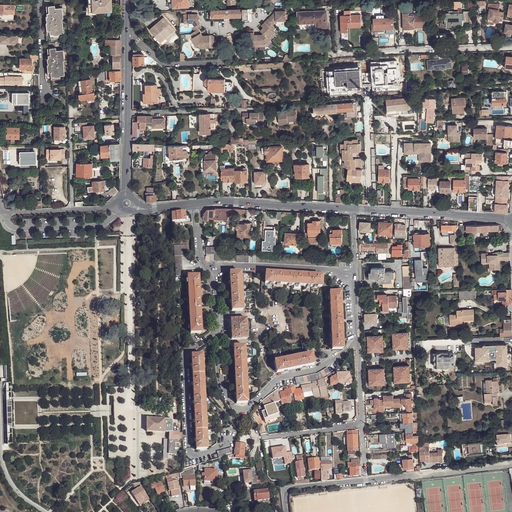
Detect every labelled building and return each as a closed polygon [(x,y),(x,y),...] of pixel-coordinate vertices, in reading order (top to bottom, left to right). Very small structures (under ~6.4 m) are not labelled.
[(88,0),(89,10),(104,10),(104,7),(112,7),(111,0),(88,0)] [(454,1),(454,8),(458,8),(458,10),(446,10),(446,12),(446,28),(453,27),(453,26),(460,26),(461,26),(461,25),(462,25),(462,24),(463,24),(463,23),(463,22),(465,22),(465,23),(470,23),(470,10),(463,10),(463,12),(462,12),(461,1),(454,1)] [(0,13),(13,13),(13,4),(0,3),(0,13)] [(503,19),(504,12),(499,11),(500,4),(488,4),(487,8),(490,8),(488,19),(494,20),(493,21),(494,22),(499,23),(499,22),(502,23),(502,21),(503,19)] [(46,23),(47,29),(47,30),(50,29),(50,33),(50,34),(53,34),(53,35),(59,34),(59,33),(62,33),(63,33),(62,19),(63,18),(62,8),(55,8),(55,6),(49,6),(49,13),(47,13),(47,16),(46,16),(47,23),(46,23)] [(249,16),(249,8),(213,10),(213,12),(213,17),(225,16),(229,16),(243,16),(249,16)] [(276,11),(268,19),(273,24),(276,20),(286,20),(286,19),(286,14),(286,10),(276,10),(276,11)] [(326,11),(298,12),(298,21),(298,23),(319,22),(320,27),(327,27),(326,11)] [(199,19),(201,18),(198,14),(198,13),(184,14),(184,22),(188,21),(188,23),(193,23),(195,26),(199,23),(201,22),(199,19)] [(352,15),(344,15),(340,15),(340,33),(347,32),(348,32),(348,28),(347,26),(350,25),(350,27),(361,27),(360,14),(352,15)] [(403,30),(414,30),(414,28),(414,15),(408,15),(408,14),(403,14),(403,30)] [(414,15),(414,28),(425,28),(425,15),(414,15)] [(164,17),(156,24),(157,30),(162,42),(175,30),(164,17)] [(373,29),(373,30),(384,30),(393,30),(393,18),(390,18),(384,18),(377,18),(373,19),(373,29)] [(264,27),(261,30),(262,31),(263,33),(268,38),(275,31),(272,28),(275,26),(273,24),(268,19),(262,25),(264,27)] [(202,27),(199,23),(195,26),(193,27),(195,31),(190,33),(193,37),(191,39),(196,47),(199,47),(199,48),(203,48),(203,36),(203,35),(199,29),(202,27)] [(157,30),(156,24),(150,29),(161,42),(162,42),(157,30)] [(47,47),(49,47),(55,47),(56,49),(63,49),(63,50),(64,50),(62,33),(59,33),(59,34),(59,37),(59,38),(51,39),(50,37),(50,34),(50,33),(47,33),(47,30),(47,29),(45,29),(47,47)] [(254,34),(254,30),(250,30),(250,32),(246,32),(240,32),(240,41),(250,41),(250,42),(254,42),(254,34)] [(259,34),(254,34),(254,42),(254,44),(266,44),(270,40),(268,38),(263,33),(262,34),(259,34)] [(8,41),(9,41),(10,40),(10,36),(4,36),(0,35),(0,43),(8,44),(8,41)] [(214,35),(203,35),(203,36),(203,48),(211,48),(211,46),(215,46),(214,35)] [(120,45),(120,40),(105,41),(105,46),(111,46),(110,56),(113,56),(112,71),(120,70),(120,68),(120,45)] [(47,64),(47,71),(50,71),(50,75),(53,75),(59,74),(64,74),(63,60),(64,60),(63,59),(63,50),(63,49),(56,49),(55,47),(49,47),(50,54),(47,54),(48,57),(47,58),(47,64)] [(439,60),(432,60),(427,60),(428,69),(436,69),(436,70),(444,69),(444,68),(451,67),(451,58),(448,59),(447,54),(442,55),(442,56),(439,56),(439,60)] [(133,55),(133,64),(143,64),(144,55),(133,55)] [(406,55),(398,56),(398,59),(402,59),(403,64),(406,64),(406,55)] [(371,56),(367,57),(367,60),(360,61),(360,67),(365,67),(365,66),(375,66),(375,61),(375,60),(372,60),(371,60),(371,56)] [(19,68),(23,68),(30,68),(30,67),(30,63),(30,58),(19,58),(19,68)] [(376,77),(376,69),(375,66),(365,66),(365,67),(366,72),(366,77),(366,78),(376,77)] [(120,70),(112,71),(109,71),(110,81),(120,80),(120,70)] [(120,83),(120,80),(110,81),(109,71),(106,71),(106,82),(106,84),(112,84),(115,84),(120,83)] [(86,99),(94,98),(93,92),(92,92),(90,78),(81,80),(80,79),(78,80),(80,91),(74,92),(74,95),(77,94),(79,102),(86,101),(86,99)] [(225,83),(225,80),(225,78),(209,78),(208,78),(207,78),(206,78),(206,79),(205,79),(205,80),(205,81),(205,82),(205,83),(205,84),(206,84),(206,85),(207,85),(208,85),(208,86),(208,91),(225,91),(225,83)] [(38,88),(38,80),(28,80),(28,88),(38,88)] [(158,96),(157,88),(157,84),(145,85),(145,93),(143,93),(143,103),(158,103),(158,96)] [(492,91),(492,104),(507,104),(507,98),(505,98),(505,91),(492,91)] [(16,92),(16,104),(29,103),(29,92),(16,92)] [(452,102),(452,107),(453,113),(458,113),(464,113),(464,111),(467,111),(465,97),(452,98),(452,102)] [(403,98),(390,99),(391,110),(397,109),(397,110),(404,110),(403,98)] [(351,103),(336,104),(336,112),(347,111),(353,111),(353,102),(351,103)] [(356,102),(353,102),(353,111),(347,111),(347,118),(357,117),(356,102)] [(336,112),(336,104),(314,105),(314,107),(314,112),(315,112),(316,112),(316,113),(336,112)] [(288,112),(287,113),(278,114),(279,124),(288,123),(288,121),(298,120),(296,110),(288,110),(288,112)] [(263,112),(242,113),(243,121),(246,121),(247,124),(255,124),(255,122),(259,122),(259,125),(264,125),(263,112)] [(200,128),(210,128),(214,127),(214,122),(216,122),(216,118),(214,118),(214,114),(200,114),(200,128)] [(132,121),(133,126),(137,126),(137,127),(140,127),(140,130),(146,130),(146,124),(146,116),(146,115),(138,115),(138,121),(132,121)] [(153,116),(146,116),(146,124),(153,124),(153,127),(165,127),(165,119),(153,119),(153,116)] [(87,122),(79,122),(79,126),(83,126),(84,138),(94,138),(94,125),(87,125),(87,122)] [(106,135),(109,134),(114,134),(113,123),(106,124),(104,124),(106,135)] [(457,134),(457,132),(457,125),(448,125),(448,142),(458,142),(458,134),(457,134)] [(511,139),(511,126),(497,125),(496,138),(496,143),(504,144),(505,138),(511,139)] [(18,138),(18,127),(6,127),(6,138),(10,138),(10,142),(14,142),(14,138),(18,138)] [(54,143),(59,143),(59,141),(60,140),(60,139),(64,139),(65,127),(54,127),(54,143)] [(486,145),(492,145),(493,134),(487,134),(487,129),(474,129),(474,138),(478,138),(487,138),(487,142),(486,145)] [(347,168),(348,168),(360,169),(359,159),(353,159),(351,159),(351,152),(353,152),(361,152),(360,143),(358,143),(358,142),(358,139),(352,140),(349,141),(349,140),(344,140),(344,143),(344,144),(341,144),(340,144),(340,153),(342,152),(343,157),(345,157),(345,168),(347,167),(347,168)] [(323,161),(327,161),(327,151),(325,151),(325,147),(327,147),(327,142),(316,143),(317,157),(323,157),(323,161)] [(431,143),(404,143),(405,151),(422,151),(422,155),(425,159),(431,158),(431,143)] [(119,157),(119,145),(109,145),(100,145),(101,157),(109,156),(109,158),(119,157)] [(156,147),(163,148),(164,163),(167,163),(167,167),(170,167),(170,159),(169,159),(169,145),(167,145),(163,145),(156,145),(156,147)] [(170,145),(169,145),(169,159),(170,159),(183,158),(183,150),(182,147),(182,145),(170,145)] [(282,147),(266,147),(266,153),(267,153),(267,156),(268,160),(268,161),(283,160),(282,147)] [(65,157),(65,149),(46,149),(46,157),(51,157),(51,159),(60,159),(60,157),(65,157)] [(215,151),(211,151),(209,153),(209,155),(206,155),(206,156),(205,156),(205,171),(212,171),(213,176),(217,175),(217,171),(216,154),(215,154),(215,151)] [(422,151),(405,151),(405,154),(419,154),(419,161),(431,161),(431,158),(425,159),(422,155),(422,151)] [(20,152),(20,163),(29,163),(35,163),(35,152),(20,152)] [(507,153),(497,152),(496,152),(495,162),(507,163),(507,162),(508,162),(508,159),(508,158),(507,158),(508,153),(507,153)] [(465,159),(466,166),(476,166),(476,170),(480,170),(480,166),(478,166),(478,162),(482,162),(482,153),(465,154),(465,159)] [(91,176),(92,163),(76,163),(76,175),(91,176)] [(235,181),(234,168),(225,168),(222,169),(222,174),(223,174),(224,181),(235,181)] [(348,180),(359,182),(361,182),(362,169),(361,169),(360,169),(348,168),(347,180),(348,180)] [(327,192),(327,169),(320,169),(320,176),(318,176),(318,193),(323,193),(323,192),(327,192)] [(379,182),(387,182),(390,182),(389,170),(382,169),(379,170),(379,182)] [(246,171),(243,170),(235,171),(236,181),(248,181),(247,171),(246,171)] [(255,172),(255,185),(265,184),(264,172),(255,172)] [(510,175),(497,176),(497,180),(496,188),(496,196),(495,200),(495,204),(495,212),(505,212),(507,212),(508,204),(508,200),(508,197),(509,189),(509,181),(510,175)] [(413,190),(416,190),(419,190),(419,179),(409,179),(409,190),(413,190)] [(437,181),(437,179),(428,179),(428,189),(436,189),(436,185),(437,181)] [(93,186),(93,191),(95,191),(103,190),(105,190),(104,183),(103,180),(92,181),(93,186)] [(454,182),(454,191),(465,191),(466,188),(465,181),(465,180),(464,180),(454,180),(454,182)] [(450,182),(450,181),(440,181),(440,185),(440,192),(444,192),(447,193),(450,193),(450,191),(450,182)] [(111,195),(112,196),(118,191),(113,185),(107,192),(110,195),(110,194),(111,195)] [(478,198),(469,198),(469,210),(477,211),(478,200),(478,198)] [(32,208),(41,208),(41,200),(32,200),(32,208)] [(219,209),(215,209),(214,219),(218,220),(226,220),(228,220),(229,214),(229,209),(223,209),(219,209)] [(184,211),(175,213),(177,221),(185,221),(184,211)] [(313,220),(313,221),(313,222),(308,222),(309,244),(315,244),(315,242),(321,242),(320,235),(320,220),(313,220)] [(388,234),(391,234),(392,223),(388,222),(388,221),(384,220),(384,222),(380,222),(379,233),(384,234),(388,234)] [(371,222),(360,221),(360,231),(370,232),(371,222)] [(251,224),(251,223),(238,222),(238,225),(237,226),(236,228),(238,230),(238,236),(250,237),(250,233),(250,230),(251,224)] [(401,224),(401,223),(396,223),(395,234),(405,235),(406,225),(401,224)] [(331,236),(331,242),(342,242),(342,229),(334,230),(334,236),(331,236)] [(275,230),(266,230),(266,241),(263,241),(263,250),(274,250),(274,246),(276,246),(276,235),(275,235),(275,230)] [(414,234),(414,247),(430,246),(430,233),(420,233),(419,233),(419,232),(418,232),(417,232),(416,232),(415,233),(414,233),(414,234)] [(298,234),(290,233),(289,233),(289,237),(286,236),(285,243),(297,244),(298,234)] [(458,235),(450,235),(451,244),(458,245),(458,235)] [(374,243),(362,243),(362,251),(376,250),(376,253),(388,253),(388,242),(384,242),(382,242),(379,242),(374,243)] [(459,266),(458,247),(439,247),(439,265),(459,266)] [(488,253),(482,253),(482,263),(490,263),(493,263),(493,270),(500,270),(500,262),(498,262),(498,255),(493,255),(488,255),(488,253)] [(502,253),(493,253),(493,255),(498,255),(498,262),(500,262),(500,260),(502,259),(502,253)] [(302,258),(265,255),(265,262),(302,264),(302,258)] [(340,260),(302,258),(302,264),(340,266),(340,260)] [(416,282),(428,281),(428,268),(423,268),(422,260),(415,260),(416,282)] [(403,266),(404,288),(411,288),(410,266),(403,266)] [(384,267),(371,268),(371,271),(370,271),(371,278),(378,278),(378,282),(392,282),(392,278),(392,271),(385,271),(384,267)] [(230,292),(242,292),(241,272),(229,273),(230,292)] [(273,273),(265,273),(264,284),(283,285),(284,274),(275,273),(273,273)] [(303,274),(284,274),(283,285),(302,286),(303,274)] [(322,276),(303,274),(302,286),(321,287),(322,276)] [(187,276),(188,295),(199,295),(198,276),(187,276)] [(403,288),(402,289),(403,299),(408,299),(408,307),(412,307),(411,296),(403,296),(403,288)] [(404,288),(403,288),(403,296),(411,296),(411,291),(411,288),(404,288)] [(472,298),(472,290),(471,290),(459,290),(459,293),(459,298),(472,298)] [(511,299),(511,290),(506,290),(498,290),(491,290),(492,294),(494,294),(494,299),(502,299),(502,303),(507,302),(508,305),(508,304),(509,304),(510,304),(510,303),(511,303),(511,299)] [(242,311),(242,292),(230,292),(231,311),(242,311)] [(330,312),(341,311),(341,292),(329,293),(330,312)] [(188,295),(189,314),(200,314),(199,295),(188,295)] [(382,295),(373,295),(374,300),(380,300),(380,306),(383,306),(383,313),(389,312),(389,308),(397,308),(397,296),(387,296),(387,295),(382,295)] [(373,307),(366,307),(366,313),(365,313),(365,324),(377,323),(376,313),(374,313),(373,307)] [(462,321),(473,320),(473,309),(456,310),(456,314),(449,314),(449,315),(449,324),(456,324),(457,326),(457,327),(462,326),(462,321)] [(342,330),(341,311),(330,312),(331,331),(342,330)] [(200,314),(189,314),(190,333),(201,333),(200,314)] [(247,319),(230,320),(231,340),(247,339),(247,319)] [(511,336),(511,324),(511,323),(504,323),(503,323),(503,329),(500,329),(500,336),(511,336)] [(343,349),(342,330),(331,331),(332,350),(343,349)] [(393,349),(409,348),(408,332),(392,333),(393,349)] [(367,352),(383,351),(383,335),(367,336),(367,352)] [(234,366),(245,365),(244,346),(233,347),(234,366)] [(312,353),(293,357),(295,368),(314,364),(312,353)] [(454,354),(453,354),(448,354),(447,354),(434,354),(435,360),(433,361),(433,364),(434,365),(434,367),(440,367),(447,367),(447,368),(450,368),(451,368),(451,367),(454,367),(454,366),(454,354)] [(191,355),(192,374),(203,373),(202,355),(191,355)] [(295,368),(293,357),(274,362),(277,372),(295,368)] [(246,384),(245,365),(234,366),(235,385),(246,384)] [(394,382),(410,382),(409,366),(393,366),(394,382)] [(327,368),(317,373),(295,378),(296,385),(320,379),(330,374),(327,368)] [(369,385),(385,384),(384,368),(368,369),(369,385)] [(192,374),(193,393),(204,392),(203,373),(192,374)] [(336,374),(337,384),(345,383),(345,384),(350,384),(350,378),(349,378),(349,373),(336,373),(336,374)] [(317,383),(301,387),(301,389),(302,394),(312,392),(313,396),(314,395),(315,399),(322,397),(322,399),(321,399),(322,405),(329,404),(326,391),(324,381),(324,378),(317,381),(317,383)] [(493,402),(493,404),(493,405),(498,405),(497,392),(499,392),(498,381),(492,381),(492,380),(485,380),(486,393),(484,393),(484,402),(493,402)] [(247,403),(246,384),(235,385),(236,404),(247,403)] [(262,402),(264,407),(274,403),(281,401),(281,400),(279,393),(278,389),(269,396),(263,401),(262,402)] [(285,392),(279,393),(281,400),(281,401),(282,404),(290,403),(289,395),(294,394),(295,402),(304,400),(302,394),(301,389),(295,390),(285,392)] [(193,393),(194,412),(205,411),(204,392),(193,393)] [(407,412),(412,412),(411,402),(412,402),(412,399),(411,399),(410,399),(410,398),(411,398),(411,393),(405,394),(405,398),(393,399),(392,396),(388,396),(388,398),(387,398),(386,396),(383,396),(383,398),(379,398),(380,400),(378,400),(378,399),(378,398),(374,398),(374,400),(370,400),(371,405),(374,405),(374,409),(379,409),(379,410),(384,410),(384,407),(389,407),(389,405),(393,405),(393,407),(402,406),(402,403),(405,403),(405,408),(406,408),(407,412)] [(339,403),(339,401),(334,402),(335,412),(346,411),(346,413),(350,412),(350,402),(342,403),(339,403)] [(274,403),(264,407),(263,407),(265,410),(261,412),(265,422),(279,417),(278,413),(276,408),(274,403)] [(194,412),(195,431),(206,430),(205,411),(194,412)] [(413,422),(412,412),(407,412),(400,413),(400,417),(403,417),(404,423),(412,422),(413,422)] [(164,433),(164,419),(146,419),(146,432),(164,433)] [(413,432),(412,422),(404,423),(401,423),(401,428),(405,427),(406,432),(413,432)] [(206,430),(195,431),(196,450),(207,449),(206,430)] [(180,432),(172,432),(168,432),(168,433),(168,440),(172,440),(179,440),(180,440),(180,439),(180,433),(180,432)] [(511,441),(511,440),(511,432),(510,433),(497,434),(498,442),(511,441)] [(412,433),(403,434),(403,443),(406,443),(411,442),(413,442),(412,436),(412,433)] [(357,447),(357,436),(347,436),(347,437),(347,441),(347,451),(354,451),(354,449),(356,449),(356,447),(357,447)] [(172,440),(172,450),(168,450),(168,454),(180,455),(179,451),(175,450),(175,443),(179,443),(179,440),(172,440)] [(280,449),(288,448),(287,440),(279,441),(280,449)] [(467,453),(483,452),(481,441),(462,443),(464,456),(467,455),(467,453)] [(245,445),(235,443),(233,454),(235,454),(235,457),(243,458),(244,450),(245,445)] [(217,452),(218,459),(221,458),(232,455),(233,454),(231,448),(217,452)] [(438,452),(429,453),(430,460),(438,460),(438,452)] [(297,462),(294,463),(297,478),(305,477),(301,455),(296,456),(297,462)] [(407,472),(414,471),(412,458),(402,459),(404,469),(406,469),(407,472)] [(319,469),(318,462),(318,459),(308,460),(309,470),(319,469)] [(198,470),(198,471),(204,471),(204,469),(209,469),(210,462),(203,464),(199,465),(198,470)] [(358,467),(349,468),(349,476),(353,476),(358,476),(358,467)] [(183,470),(182,472),(181,473),(179,473),(180,478),(180,479),(183,478),(183,477),(183,474),(193,473),(194,476),(193,468),(183,470)] [(217,470),(209,469),(204,469),(204,471),(204,481),(216,481),(217,470)] [(251,471),(243,471),(244,483),(252,482),(251,477),(251,471)] [(194,476),(183,477),(183,478),(183,479),(184,487),(195,485),(194,476)] [(179,493),(176,481),(173,481),(172,480),(172,479),(166,480),(167,483),(169,491),(170,491),(171,495),(179,493)] [(157,495),(165,492),(160,481),(150,484),(151,490),(152,489),(154,489),(157,495)] [(131,492),(137,501),(146,495),(140,486),(131,492)] [(268,490),(259,491),(259,494),(258,495),(256,495),(256,501),(269,500),(268,490)] [(146,495),(137,501),(138,504),(143,501),(144,501),(148,498),(146,495)]
